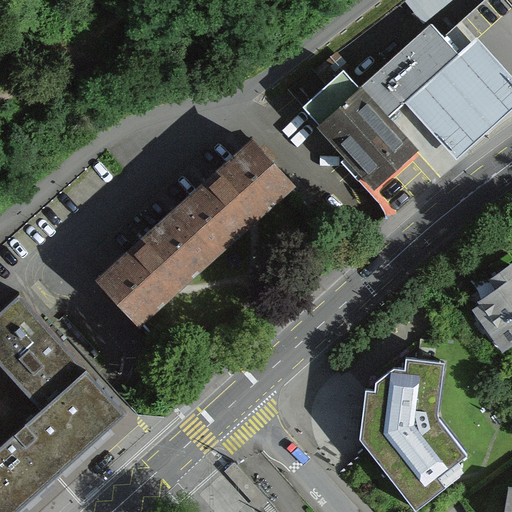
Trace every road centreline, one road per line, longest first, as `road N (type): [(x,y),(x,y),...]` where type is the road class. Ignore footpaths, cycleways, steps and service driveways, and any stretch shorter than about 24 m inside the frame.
road 1 (residential): [(363,191),(323,178),(271,120),(226,111),(106,132),(0,224)]
road 2 (primary): [(511,162),(234,401)]
road 3 (primary): [(234,401),(111,511)]
road 4 (residential): [(234,401),(337,511)]
